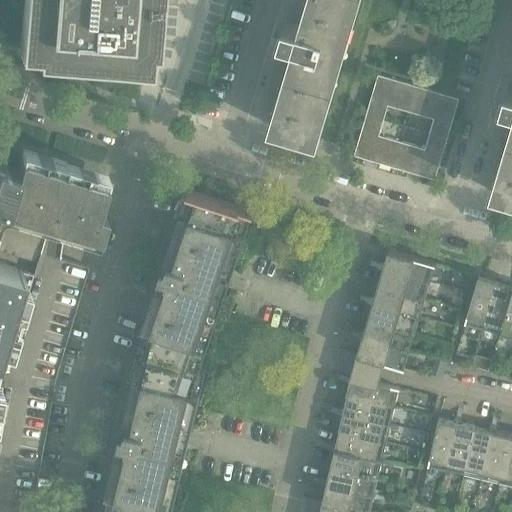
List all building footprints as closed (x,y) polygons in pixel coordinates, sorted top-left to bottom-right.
[(32,0),(28,54),(45,60),(54,61),(55,51),(99,54),(152,59),(157,43),(158,33),(160,0),(32,0)] [(271,126),(319,141),(320,139),(318,138),(358,0),(314,0),(305,30),(286,24),(281,41),(280,40),(280,41),(285,42),(281,55),(280,55),(280,56),(296,61),(276,126),(271,124),(271,126)] [(412,113),(419,87),(379,75),(367,116),(384,121),(389,106),(412,113)] [(430,134),(447,139),(459,99),(419,87),(412,113),(434,120),(430,134)] [(492,192),(511,198),(511,90),(507,89),(502,106),(506,107),(502,121),(501,120),(501,121),(510,124),(511,124),(511,143),(498,192),(493,190),(492,192)] [(384,121),(367,116),(355,156),(395,168),(403,143),(380,136),(384,121)] [(425,149),(403,143),(395,168),(435,179),(438,171),(447,139),(430,134),(425,149)] [(0,511),(17,511),(20,497),(32,500),(53,384),(54,384),(55,378),(54,378),(87,267),(59,259),(59,224),(98,235),(104,213),(94,210),(103,180),(64,168),(20,156),(18,165),(16,170),(0,164),(0,511)] [(172,511),(188,450),(188,447),(192,433),(207,370),(201,368),(253,213),(254,213),(255,212),(210,197),(188,189),(168,251),(173,253),(168,266),(164,265),(160,276),(164,278),(162,285),(157,284),(143,325),(147,326),(125,417),(130,418),(127,432),(122,431),(120,442),(124,443),(122,451),(117,450),(107,492),(111,493),(107,511),(172,511)] [(383,267),(431,282),(436,263),(389,249),(383,267)] [(383,267),(378,284),(425,299),(431,282),(383,267)] [(465,323),(483,329),(497,281),(479,276),(465,323)] [(511,285),(497,281),(483,329),(500,334),(511,294),(511,285)] [(378,284),(373,302),(420,316),(425,299),(378,284)] [(511,294),(500,334),(511,337),(511,294)] [(373,302),(368,319),(415,334),(420,316),(373,302)] [(363,336),(410,351),(415,334),(368,319),(363,336)] [(357,355),(360,356),(384,363),(405,369),(410,351),(363,336),(357,355)] [(348,396),(396,407),(401,388),(380,383),(382,372),(384,363),(360,356),(358,366),(355,378),(352,377),(348,396)] [(344,413),(392,425),(396,407),(348,396),(344,413)] [(344,413),(339,431),(388,442),(392,425),(344,413)] [(428,466),(446,470),(457,422),(439,418),(428,466)] [(446,470),(464,474),(476,426),(457,422),(446,470)] [(464,474),(481,478),(493,430),(476,426),(464,474)] [(481,478),(499,482),(510,434),(493,430),(481,478)] [(335,448),(384,460),(388,442),(339,431),(335,448)] [(499,482),(511,485),(511,434),(510,434),(499,482)] [(331,466),(379,477),(384,460),(335,448),(331,466)] [(331,466),(327,483),(375,495),(379,477),(331,466)] [(371,511),(375,495),(327,483),(323,502),(325,503),(350,508),(365,511),(371,511)] [(349,511),(350,508),(325,503),(324,511),(349,511)]
